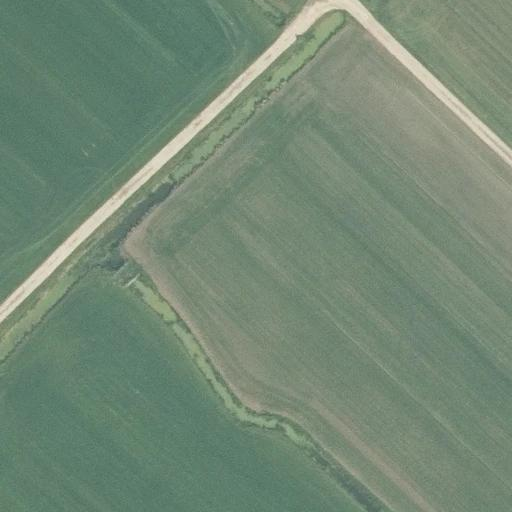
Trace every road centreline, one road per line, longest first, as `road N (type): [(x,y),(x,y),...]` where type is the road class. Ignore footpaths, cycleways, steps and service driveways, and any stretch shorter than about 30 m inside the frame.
road 1 (track): [(0,318),(333,0)]
road 2 (track): [(511,160),(343,0)]
